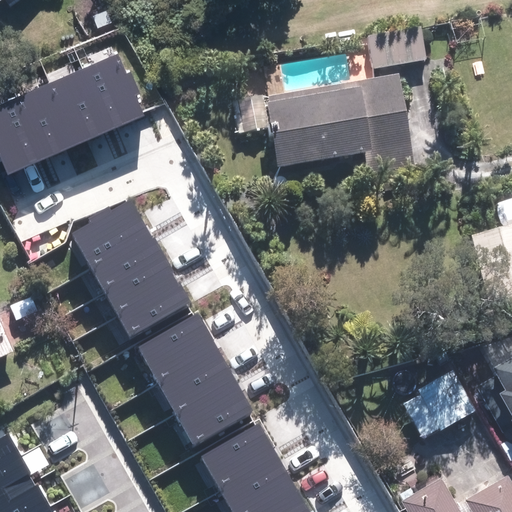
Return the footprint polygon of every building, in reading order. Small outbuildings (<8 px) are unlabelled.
[(511,12),(452,23),(474,155),(511,144),(511,12)] [(425,27),(372,36),(379,72),(431,63),(425,27)] [(83,69),(110,132),(143,118),(116,55),(83,69)] [(83,69),(49,83),(77,146),(110,132),(83,69)] [(403,74),(273,98),(287,171),(367,156),(371,177),(421,167),(403,74)] [(14,98),(41,161),(77,146),(49,83),(14,98)] [(14,98),(0,104),(0,156),(8,175),(41,161),(14,98)] [(91,268),(151,235),(133,202),(72,235),(91,268)] [(511,224),(475,234),(498,319),(511,315),(511,224)] [(238,232),(181,262),(195,289),(252,259),(238,232)] [(91,268),(105,293),(165,259),(151,235),(91,268)] [(118,316),(178,283),(165,259),(105,293),(118,316)] [(178,283),(118,316),(131,340),(192,307),(178,283)] [(46,311),(36,293),(14,306),(24,324),(46,311)] [(0,360),(20,353),(0,303),(0,360)] [(198,313),(138,346),(158,382),(159,382),(218,349),(198,313)] [(236,382),(218,349),(159,382),(177,414),(236,382)] [(116,406),(95,370),(43,401),(64,436),(116,406)] [(479,411),(456,370),(420,390),(423,394),(406,403),(426,440),(479,411)] [(236,382),(177,414),(193,443),(252,410),(236,381),(236,382)] [(327,388),(270,420),(299,473),(357,441),(327,388)] [(279,458),(260,422),(201,454),(221,490),(279,458)] [(0,431),(0,467),(22,456),(7,428),(0,431)] [(90,463),(78,443),(40,464),(62,502),(95,483),(112,511),(159,485),(133,439),(90,463)] [(0,498),(35,480),(22,456),(0,467),(0,498)] [(279,458),(221,490),(230,506),(233,511),(257,511),(297,490),(279,458)] [(465,511),(446,478),(407,500),(413,511),(511,511),(511,474),(470,498),(477,511),(465,511)] [(0,498),(0,511),(37,511),(49,506),(35,480),(0,498)] [(309,511),(297,490),(257,511),(309,511)]
